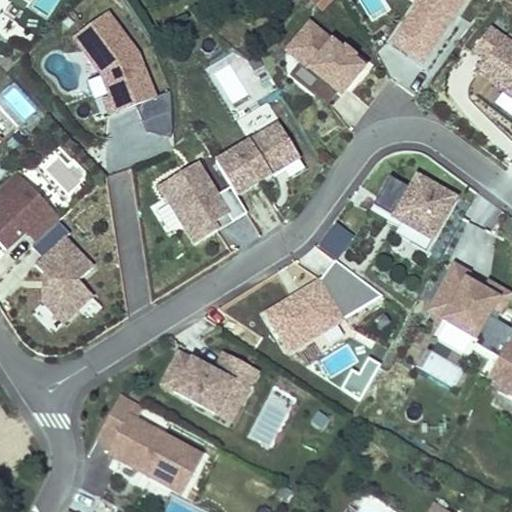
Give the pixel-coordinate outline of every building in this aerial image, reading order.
[(310,0),(323,10),(331,0),(310,0)] [(467,0),(413,0),(385,41),(423,66),(467,0)] [(140,52),(108,12),(73,40),(99,79),(108,101),(100,104),(107,120),(159,102),(140,52)] [(329,34),(308,16),(283,46),(340,93),(367,60),(331,31),(329,34)] [(511,42),(491,27),(471,54),(486,65),(478,75),(511,100),(511,42)] [(215,164),(230,191),(233,190),(240,203),(302,165),(277,125),(215,164)] [(217,199),(199,166),(158,192),(194,252),(250,220),(240,203),(233,190),(230,191),(217,199)] [(59,221),(16,174),(0,188),(0,248),(7,256),(25,239),(32,246),(59,221)] [(410,188),(389,178),(367,219),(399,234),(396,241),(431,259),(461,200),(416,177),(410,188)] [(97,269),(66,238),(33,270),(49,287),(40,294),(41,305),(65,330),(96,301),(81,286),(97,269)] [(473,277),(452,265),(425,318),(442,327),(439,333),(477,353),(494,318),(505,316),(511,303),(511,297),(487,284),(483,291),(470,284),(473,277)] [(347,324),(320,280),(262,318),(288,361),(347,324)] [(511,338),(488,385),(500,392),(497,397),(507,402),(505,406),(511,409),(511,338)] [(457,388),(466,369),(431,351),(421,370),(457,388)] [(212,371),(176,353),(157,391),(232,429),(261,374),(221,354),(212,371)] [(146,408),(122,397),(96,447),(110,452),(105,463),(184,501),(206,455),(139,422),(146,408)]
